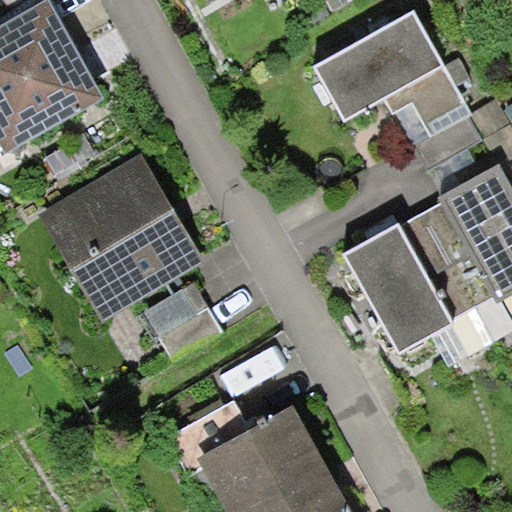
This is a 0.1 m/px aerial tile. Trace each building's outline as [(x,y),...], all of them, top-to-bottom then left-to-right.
[(51,0),(43,0),(0,24),(0,145),(2,149),(103,94),(51,0)] [(466,102),(416,10),(315,64),(341,112),(381,91),(394,114),(414,103),(425,124),(466,102)] [(468,114),(415,142),(429,168),(482,140),(468,114)] [(141,155),(40,216),(102,319),(203,258),(141,155)] [(511,287),(511,182),(503,166),(344,253),(398,350),(511,287)] [(371,511),(304,395),(196,457),(227,511),(371,511)]
